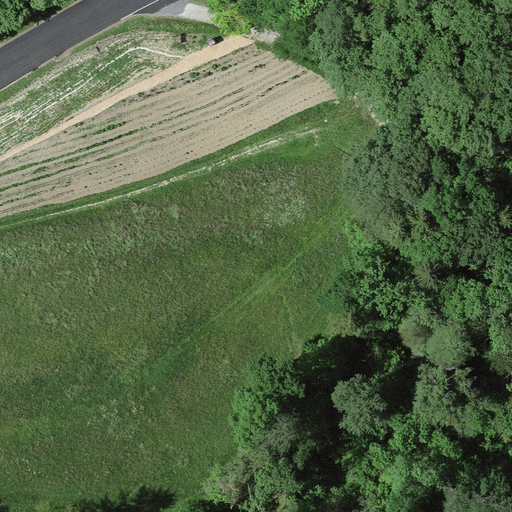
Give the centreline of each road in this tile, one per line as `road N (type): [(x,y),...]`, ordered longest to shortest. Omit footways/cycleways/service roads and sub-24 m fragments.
road 1 (track): [(166,0),(268,35),(372,115),(457,158),(511,159)]
road 2 (tertiary): [(0,66),(117,0)]
